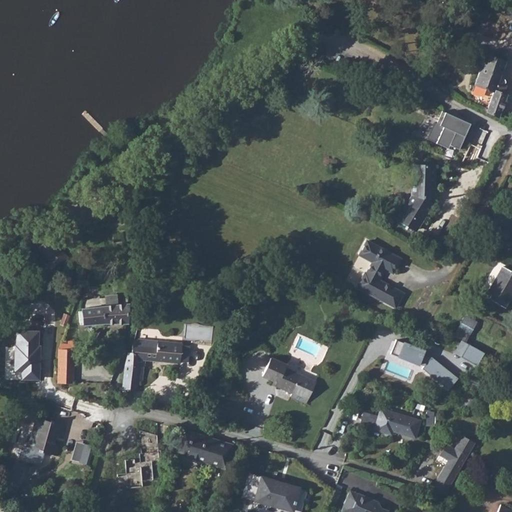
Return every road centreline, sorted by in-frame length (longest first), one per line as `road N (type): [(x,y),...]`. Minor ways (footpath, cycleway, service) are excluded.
road 1 (track): [(330,41),(302,40),(83,207)]
road 2 (residential): [(340,460),(115,405)]
road 3 (residential): [(511,132),(330,41)]
